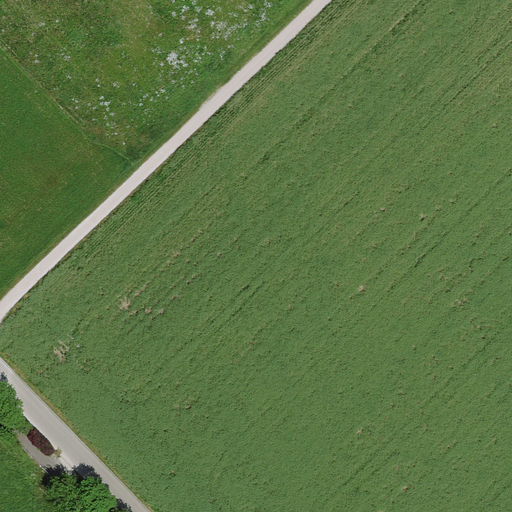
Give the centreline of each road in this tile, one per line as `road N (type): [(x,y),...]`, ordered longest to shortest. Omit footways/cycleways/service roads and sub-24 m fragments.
road 1 (track): [(0,311),(323,0)]
road 2 (unclassified): [(135,511),(0,373)]
